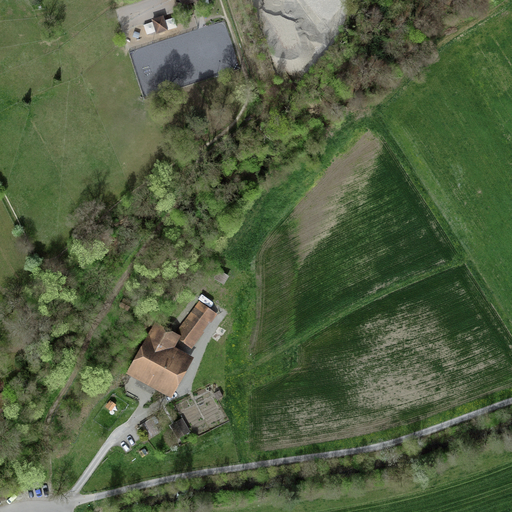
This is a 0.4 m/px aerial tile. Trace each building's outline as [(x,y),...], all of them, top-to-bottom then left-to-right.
[(162,16),(152,19),(156,33),(166,30),(162,16)] [(187,134),(195,137),(199,126),(191,123),(187,134)] [(213,312),(196,300),(172,333),(175,334),(174,337),(188,347),(213,312)] [(125,374),(167,397),(190,357),(169,345),(174,337),(175,334),(172,333),(154,323),(125,374)] [(0,395),(0,410),(9,405),(2,394),(0,395)]
